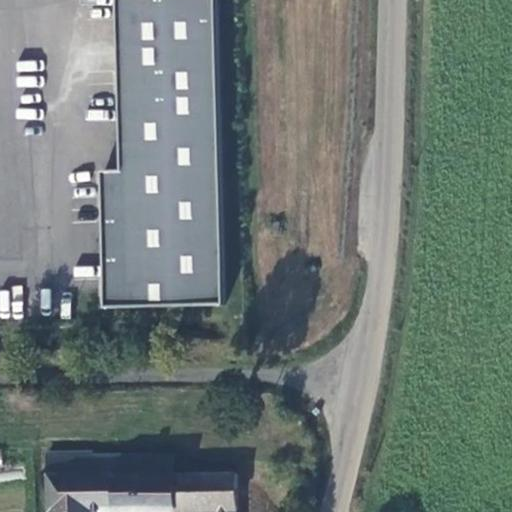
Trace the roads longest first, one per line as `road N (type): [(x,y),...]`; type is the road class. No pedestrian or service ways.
road 1 (unclassified): [(370,377),(395,166),(396,0)]
road 2 (unclassified): [(370,377),(0,386)]
road 3 (unclassified): [(339,511),(370,377)]
